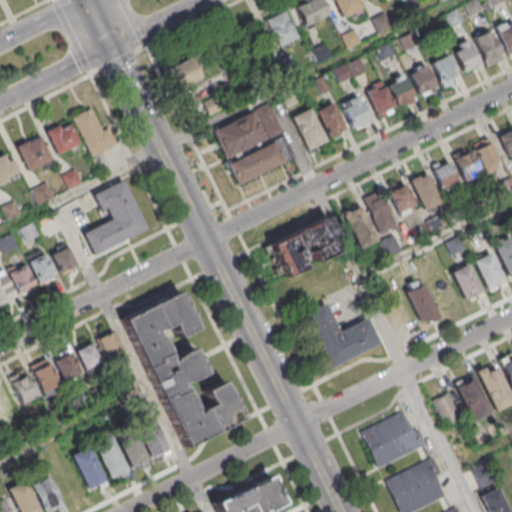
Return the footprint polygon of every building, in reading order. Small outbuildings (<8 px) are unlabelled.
[(327,15),(318,0),(303,0),(293,6),(303,27),(327,15)] [(360,8),(356,0),(331,0),(340,18),(360,8)] [(400,4),(407,0),(414,0),(419,9),(406,16),(400,4)] [(461,4),(468,0),(475,0),(480,9),(467,16),(461,4)] [(441,15),(454,8),(460,20),(448,27),(441,15)] [(297,37),(283,11),(265,20),(278,46),(297,37)] [(493,30),(511,22),(511,24),(511,45),(503,50),(493,30)] [(340,35),(352,29),(359,41),(346,48),(340,35)] [(470,37),(487,29),(502,58),(485,67),(470,37)] [(451,52),(458,48),(456,44),(465,39),(477,63),(460,71),(451,52)] [(309,50),(322,43),(329,56),(316,62),(309,50)] [(428,62),(445,54),(455,73),(438,82),(428,62)] [(344,64),(357,57),(364,69),(351,76),(344,64)] [(168,66),(174,87),(199,79),(193,58),(168,66)] [(330,71),(343,64),(349,76),(336,83),(330,71)] [(435,88),(422,64),(405,73),(418,97),(435,88)] [(411,98),(399,73),(383,81),(395,106),(411,98)] [(312,80),(321,75),(328,88),(319,93),(312,80)] [(392,111),(379,81),(360,89),(373,119),(392,111)] [(278,96),(291,89),(297,101),(285,108),(278,96)] [(369,123),(354,94),(337,103),(352,132),(369,123)] [(314,108),(327,141),(344,135),(332,102),(314,108)] [(221,157),(280,133),(268,103),(209,128),(221,157)] [(93,107),(71,118),(90,157),(112,146),(93,107)] [(289,116),(306,153),(325,144),(308,107),(289,116)] [(44,132),(54,155),(77,145),(67,121),(44,132)] [(505,158),(511,154),(511,128),(496,135),(505,158)] [(50,163),(38,135),(15,146),(26,173),(50,163)] [(292,160),(283,137),(224,162),(234,184),(292,160)] [(471,144),(481,172),(498,167),(488,138),(471,144)] [(462,181),(479,171),(466,147),(449,157),(462,181)] [(0,155),(0,183),(18,175),(8,152),(0,155)] [(439,191),(456,183),(446,161),(429,169),(439,191)] [(407,179),(422,211),(439,202),(424,171),(407,179)] [(62,179),(76,172),(83,185),(69,192),(62,179)] [(385,190),(395,215),(413,208),(404,183),(385,190)] [(31,193),(45,186),(52,200),(38,206),(31,193)] [(95,200),(102,214),(108,211),(115,226),(86,240),(96,260),(148,234),(124,186),(95,200)] [(360,198),(375,236),(395,228),(380,191),(360,198)] [(1,209),(15,202),(21,216),(7,222),(1,209)] [(338,212),(357,249),(375,240),(356,203),(338,212)] [(268,248),(283,280),(303,271),(298,260),(300,258),(298,254),(300,253),(301,256),(306,254),(309,254),(314,265),(334,255),(332,250),(332,248),(330,243),(327,242),(326,240),(332,237),(323,220),(318,222),(315,222),(313,223),(312,225),(312,227),(300,233),(300,232),(298,231),(295,232),(294,234),(294,236),(268,248)] [(19,232),(33,225),(40,239),(26,245),(19,232)] [(0,246),(0,241),(12,235),(18,249),(4,255),(0,246)] [(384,258),(399,251),(392,235),(377,242),(384,258)] [(491,244),(506,278),(511,275),(511,245),(508,236),(491,244)] [(51,259),(68,250),(78,270),(61,279),(51,259)] [(483,290),(501,284),(491,253),(473,258),(483,290)] [(29,267),(46,258),(56,278),(39,287),(29,267)] [(479,292),(466,263),(448,271),(462,300),(479,292)] [(9,277),(26,268),(36,288),(19,297),(9,277)] [(0,270),(0,302),(13,297),(1,270),(0,270)] [(419,324),(437,315),(418,280),(401,289),(419,324)] [(121,317),(176,289),(178,294),(180,293),(185,304),(187,303),(196,321),(194,322),(197,326),(178,336),(172,324),(173,323),(172,320),(159,327),(157,326),(154,328),(156,332),(158,332),(161,338),(163,339),(168,349),(167,351),(169,354),(168,356),(170,360),(173,359),(174,357),(178,355),(177,353),(192,346),(205,373),(190,380),(189,379),(185,381),(183,381),(181,382),(182,385),(185,386),(186,389),(187,389),(193,400),(192,402),(195,407),(194,410),(196,413),(199,413),(199,410),(212,403),(211,401),(209,402),(203,390),(223,380),(225,385),(226,384),(235,401),(233,402),(240,414),(238,415),(240,419),(186,446),(121,317)] [(302,320),(329,374),(380,348),(368,324),(340,339),(325,309),(302,320)] [(122,355),(108,331),(94,340),(108,364),(122,355)] [(99,362),(92,343),(74,349),(81,369),(99,362)] [(63,380),(79,371),(66,349),(50,359),(63,380)] [(511,352),(496,360),(511,392),(511,352)] [(41,392),(58,383),(45,359),(28,368),(41,392)] [(492,411),(510,403),(492,362),(474,370),(492,411)] [(20,404),(37,395),(23,370),(7,379),(20,404)] [(471,422),(489,412),(471,378),(453,387),(471,422)] [(0,415),(14,409),(5,386),(0,387),(0,415)] [(444,426),(459,419),(446,393),(431,401),(444,426)] [(152,460),(168,450),(146,413),(130,423),(152,460)] [(361,435),(379,471),(426,447),(418,431),(412,434),(403,415),(361,435)] [(147,461),(133,432),(116,439),(129,469),(147,461)] [(94,449),(108,478),(125,470),(111,440),(94,449)] [(69,458),(88,491),(105,481),(86,448),(69,458)] [(417,511),(399,511),(386,484),(433,460),(440,476),(435,479),(445,498),(417,511)] [(43,511),(51,511),(63,506),(47,475),(29,484),(43,511)] [(271,475),(284,500),(267,509),(265,506),(252,511),(219,511),(215,502),(271,475)] [(511,511),(511,476),(498,483),(511,511)] [(17,511),(9,494),(26,485),(39,511),(17,511)] [(507,511),(496,487),(477,495),(484,511),(507,511)]
